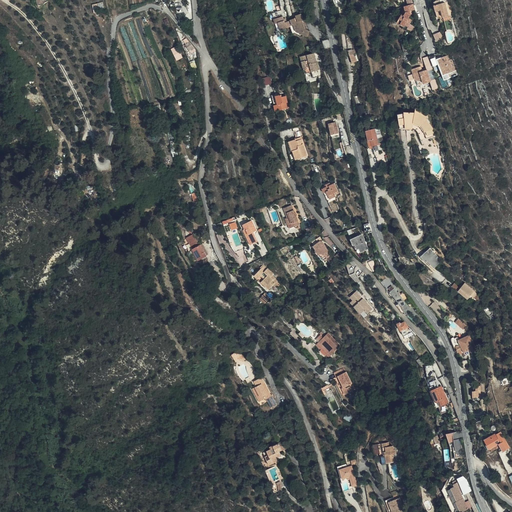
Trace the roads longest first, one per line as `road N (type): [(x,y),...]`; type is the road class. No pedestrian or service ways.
road 1 (unclassified): [(208,61),(201,186),(211,226),(236,303),(297,396),(342,511)]
road 2 (tertiary): [(325,0),(380,241),(449,343),(465,417)]
road 3 (unclassified): [(208,61),(298,191),(424,337),(465,417)]
road 4 (track): [(0,23),(41,86),(62,145),(62,178)]
road 5 (track): [(58,131),(92,201),(84,173),(88,122)]
